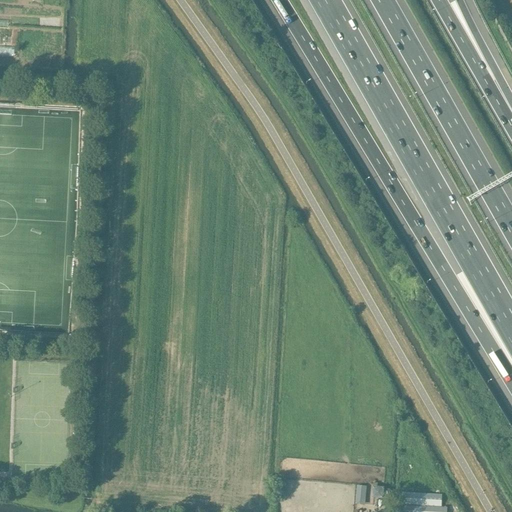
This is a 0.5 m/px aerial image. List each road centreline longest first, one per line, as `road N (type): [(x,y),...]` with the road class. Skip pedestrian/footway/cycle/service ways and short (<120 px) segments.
road 1 (motorway): [(278,0),(511,380)]
road 2 (motorway): [(325,0),(511,334)]
road 3 (motorway): [(511,224),(385,0)]
road 4 (motorway): [(511,122),(440,0)]
road 5 (motorway): [(511,113),(460,0)]
